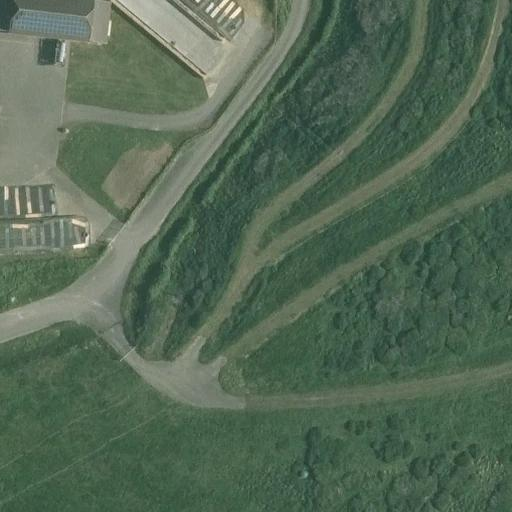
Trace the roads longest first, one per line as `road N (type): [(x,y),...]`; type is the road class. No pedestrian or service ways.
road 1 (track): [(173,384),(256,264),(434,150),(486,78),(503,0)]
road 2 (track): [(193,393),(271,322),(511,187)]
road 3 (track): [(256,264),(265,229),(393,107),(413,62),(420,0)]
road 4 (track): [(244,406),(396,396),(511,372)]
